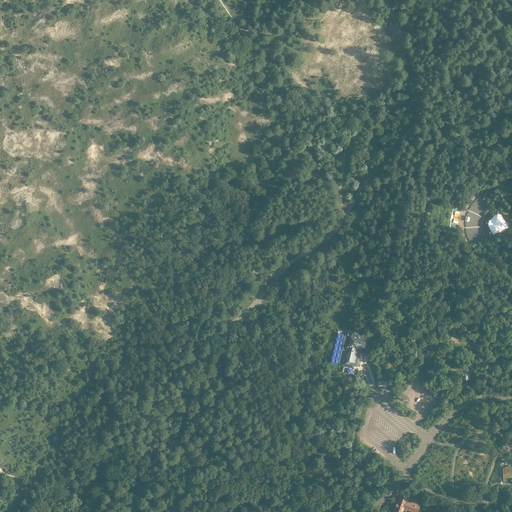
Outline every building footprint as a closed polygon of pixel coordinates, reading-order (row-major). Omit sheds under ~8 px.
[(500,203),(496,209),(499,211),(501,208),(504,211),(507,209),(500,203)] [(445,220),(460,224),(462,213),(450,210),(450,214),(446,213),(445,220)] [(490,219),(488,220),(487,225),(489,228),(490,230),(491,232),(492,233),(496,234),(504,231),(506,220),(499,214),(495,214),(494,216),(492,217),(490,219)] [(342,349),(339,362),(357,366),(360,353),(359,353),(360,351),(367,353),(371,338),(361,335),(348,332),(346,334),(345,336),(344,337),(344,339),(344,342),(344,344),(343,347),(342,347),(342,349)] [(511,467),(509,466),(504,469),(504,479),(503,479),(503,481),(506,480),(506,482),(511,482),(511,481),(511,467)] [(399,498),(393,511),(403,511),(404,509),(413,511),(417,511),(421,504),(413,501),(412,503),(407,501),(407,500),(399,498)]
